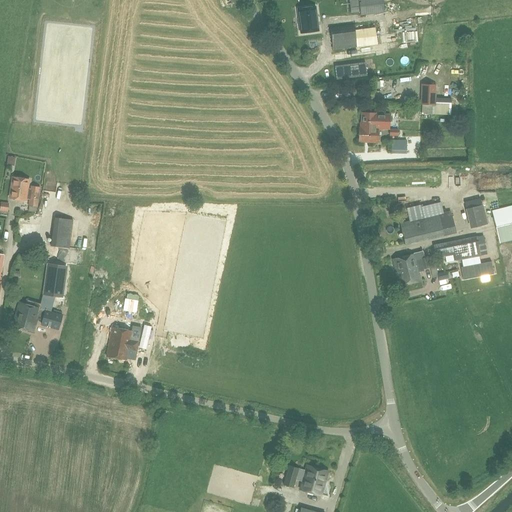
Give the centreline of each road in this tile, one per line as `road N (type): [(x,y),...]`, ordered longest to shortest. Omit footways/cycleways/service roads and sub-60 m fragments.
road 1 (unclassified): [(393,426),(346,161),(250,0)]
road 2 (unclassified): [(393,426),(327,431),(0,360)]
